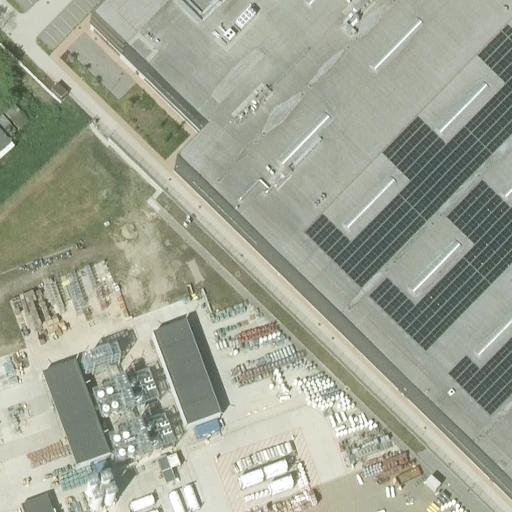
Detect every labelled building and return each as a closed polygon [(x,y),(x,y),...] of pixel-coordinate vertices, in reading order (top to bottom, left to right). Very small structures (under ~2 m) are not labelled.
[(172,171),(511,500),(511,0),(118,0),(88,31),(177,117),(202,141),(172,171)] [(18,132),(27,123),(13,107),(4,116),(18,132)] [(0,119),(0,134),(6,141),(15,133),(2,118),(0,119)] [(6,141),(0,134),(0,161),(13,150),(6,141)] [(116,280),(86,291),(97,322),(127,310),(116,280)] [(72,366),(102,465),(172,443),(169,432),(210,420),(180,322),(168,325),(163,308),(131,318),(138,343),(127,346),(135,370),(86,384),(79,364),(72,366)] [(100,460),(67,363),(33,375),(66,472),(100,460)] [(46,511),(43,498),(20,504),(22,511),(46,511)]
